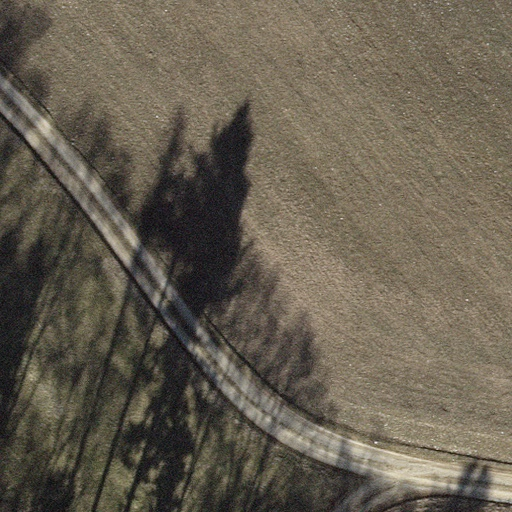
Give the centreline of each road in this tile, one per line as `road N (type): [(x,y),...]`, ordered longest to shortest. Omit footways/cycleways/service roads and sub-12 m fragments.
road 1 (track): [(390,474),(250,401),(0,86)]
road 2 (track): [(511,491),(390,474)]
